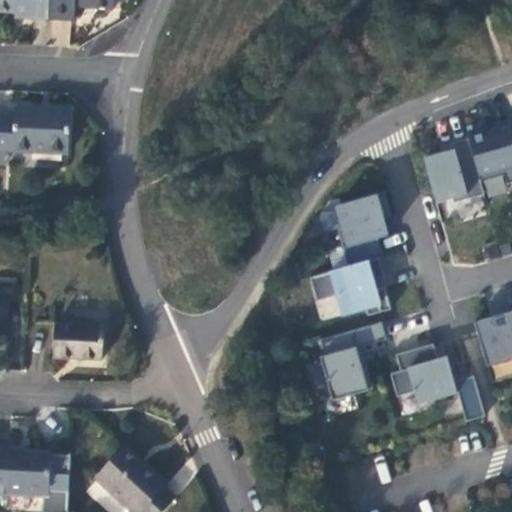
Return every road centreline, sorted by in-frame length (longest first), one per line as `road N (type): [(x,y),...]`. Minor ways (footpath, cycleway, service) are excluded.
road 1 (residential): [(388,116),(362,128),(327,166),(181,378)]
road 2 (residential): [(132,71),(126,194),(133,250),(181,378)]
road 3 (residential): [(388,116),(440,291),(511,271)]
road 4 (residential): [(0,392),(97,396),(181,378)]
road 5 (residential): [(181,378),(236,511)]
road 6 (residential): [(132,71),(0,65)]
road 7 (residential): [(511,74),(388,116)]
